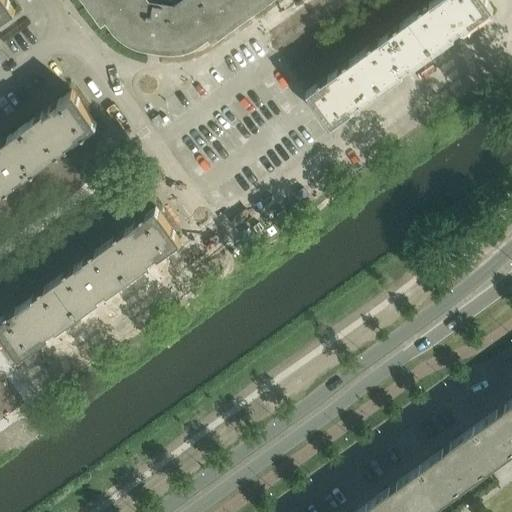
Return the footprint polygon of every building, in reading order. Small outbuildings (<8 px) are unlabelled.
[(0,0),(0,19),(14,9),(7,0),(0,0)] [(174,0),(93,0),(104,15),(108,11),(115,20),(118,23),(121,27),(125,30),(129,33),(133,36),(138,38),(142,39),(146,40),(165,43),(170,44),(175,44),(180,43),(185,42),(189,41),(194,39),(197,37),(202,34),(211,28),(214,33),(259,0),(177,0),(176,0),(174,0)] [(434,0),(406,20),(429,52),(492,7),(486,0),(434,0)] [(359,54),(382,86),(429,52),(406,20),(359,54)] [(382,86),(359,54),(308,91),(331,123),(382,86)] [(22,127),(45,159),(96,123),(73,91),(22,127)] [(0,143),(0,191),(45,159),(22,127),(0,143)] [(106,244),(129,276),(180,239),(157,207),(106,244)] [(106,244),(55,280),(78,312),(129,276),(106,244)] [(78,312),(55,280),(0,319),(0,328),(19,355),(78,312)] [(486,417),(474,425),(475,426),(476,427),(486,441),(487,443),(497,457),(498,459),(510,451),(511,450),(511,449),(511,398),(487,416),(486,417)] [(462,435),(421,464),(445,498),(447,496),(487,467),(497,460),(498,459),(497,457),(487,443),(486,441),(476,427),(475,426),(474,425),(473,426),(463,434),(462,435)] [(424,511),(445,498),(421,464),(367,503),(373,511),(424,511)] [(373,511),(367,503),(353,511),(373,511)]
